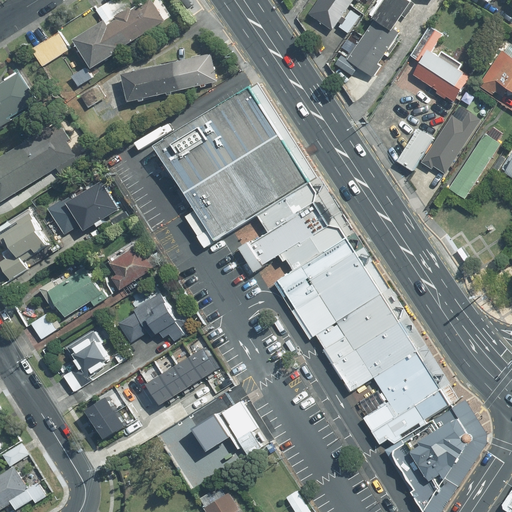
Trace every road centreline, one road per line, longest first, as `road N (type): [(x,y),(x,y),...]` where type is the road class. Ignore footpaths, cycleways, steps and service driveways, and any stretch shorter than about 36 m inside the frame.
road 1 (primary): [(238,0),(442,305)]
road 2 (residential): [(77,469),(207,391)]
road 3 (residential): [(77,469),(0,344)]
